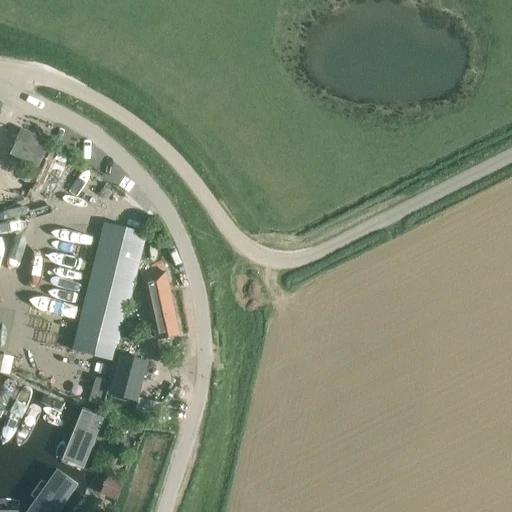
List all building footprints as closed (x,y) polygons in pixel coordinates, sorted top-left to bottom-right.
[(47,143),(20,130),(9,153),(36,166),(47,143)] [(59,140),(75,148),(80,139),(63,131),(59,140)] [(104,359),(136,231),(104,223),(72,351),(104,359)] [(44,259),(34,291),(80,304),(90,273),(44,259)] [(142,277),(155,338),(178,334),(164,272),(142,277)] [(145,362),(118,355),(108,393),(135,400),(145,362)] [(138,398),(135,409),(158,415),(161,404),(138,398)] [(85,408),(64,459),(87,469),(108,418),(85,408)] [(59,511),(79,485),(57,469),(25,511),(59,511)]
